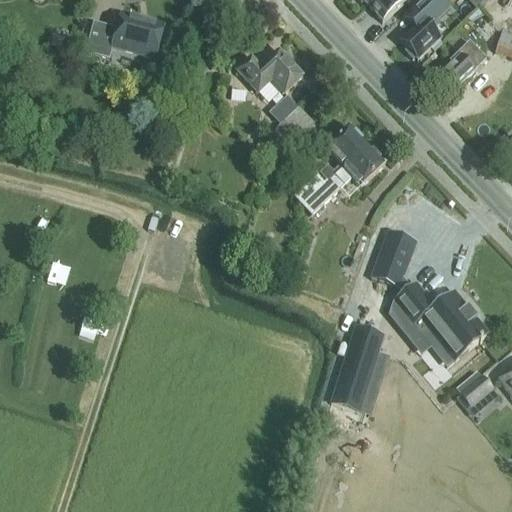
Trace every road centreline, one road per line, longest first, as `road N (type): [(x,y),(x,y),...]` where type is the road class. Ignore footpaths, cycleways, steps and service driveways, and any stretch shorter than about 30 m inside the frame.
road 1 (track): [(60,511),(145,248),(133,220),(0,178)]
road 2 (tertiary): [(511,215),(304,0)]
